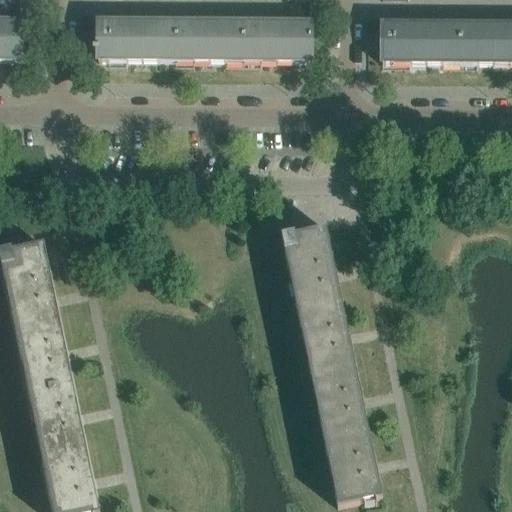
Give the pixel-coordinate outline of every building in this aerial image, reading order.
[(311,66),(311,24),(309,24),(100,22),(98,22),(98,30),(93,30),(93,53),(98,53),(98,65),(311,66)] [(0,64),(21,65),(21,23),(20,23),(20,28),(0,27),(0,64)] [(511,68),(511,25),(383,25),(382,25),(382,32),(377,32),(377,55),(382,55),(382,67),(511,68)] [(294,238),(281,241),(337,511),(374,503),(375,508),(376,508),(375,503),(383,502),(382,498),(330,246),(327,232),(294,239),(294,238)] [(12,254),(0,256),(0,263),(51,511),(98,511),(47,262),(44,248),(12,255),(12,254)]
